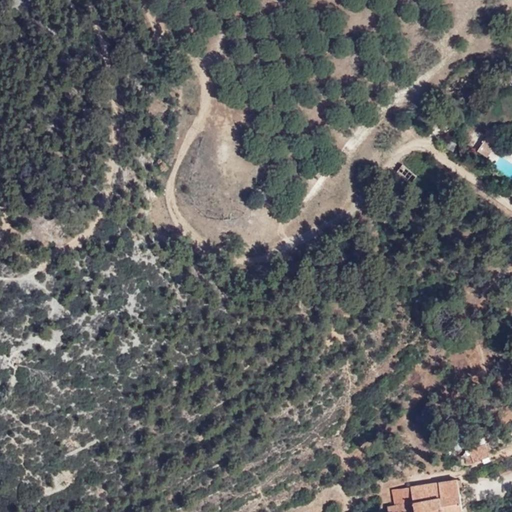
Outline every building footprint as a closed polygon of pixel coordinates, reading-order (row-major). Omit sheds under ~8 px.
[(462,130),(453,136),(459,143),(467,138),(462,130)] [(497,143),(487,137),(478,150),(487,157),(497,143)] [(445,148),(453,153),(457,146),(449,141),(445,148)] [(473,451),(486,446),(484,438),(471,443),(473,451)] [(491,458),(486,446),(473,451),(470,452),(471,457),(474,465),(491,458)] [(468,467),(474,465),(471,457),(466,459),(468,467)] [(464,511),(459,482),(403,491),(407,507),(398,508),(388,510),(388,511),(464,511)] [(407,507),(403,491),(395,493),(398,508),(407,507)]
